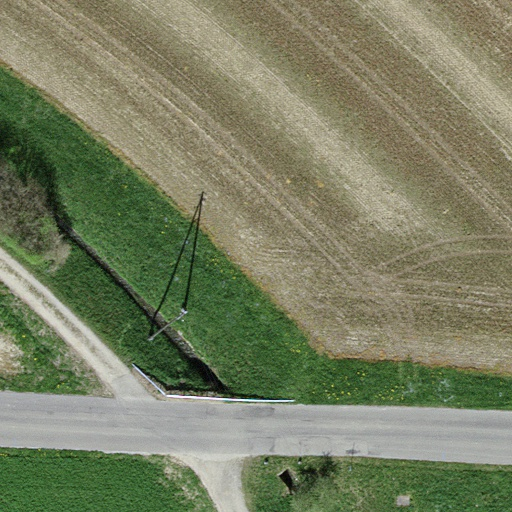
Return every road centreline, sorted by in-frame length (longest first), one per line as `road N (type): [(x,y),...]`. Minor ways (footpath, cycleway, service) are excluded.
road 1 (residential): [(511,448),(0,426)]
road 2 (track): [(235,511),(181,435),(0,277)]
